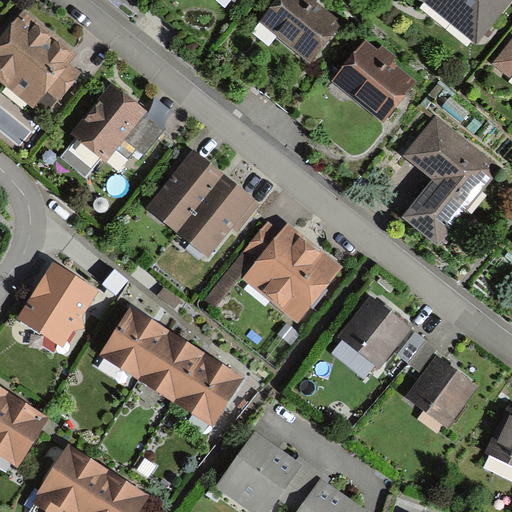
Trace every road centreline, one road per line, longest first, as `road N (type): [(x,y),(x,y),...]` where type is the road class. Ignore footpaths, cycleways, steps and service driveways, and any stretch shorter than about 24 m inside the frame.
road 1 (residential): [(511,347),(72,0)]
road 2 (residential): [(0,283),(30,228),(26,200),(0,166)]
